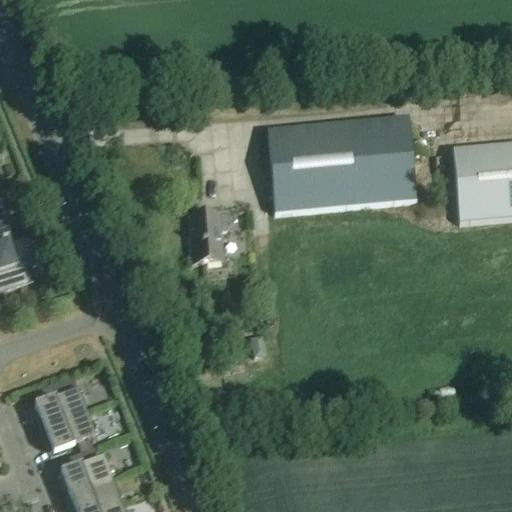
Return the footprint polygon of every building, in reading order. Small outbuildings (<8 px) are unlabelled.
[(274,222),(416,209),(408,127),(267,140),(274,222)] [(511,150),(452,156),(458,230),(511,225),(511,150)] [(22,272),(36,268),(27,241),(13,245),(2,210),(0,210),(0,297),(27,289),(22,272)] [(225,238),(229,234),(227,219),(189,223),(192,251),(190,251),(191,271),(223,268),(220,238),(225,238)] [(193,332),(196,346),(214,342),(212,329),(193,332)] [(42,435),(86,418),(72,383),(44,394),(49,406),(33,412),(42,435)] [(42,435),(52,461),(73,454),(72,450),(76,448),(80,458),(93,454),(89,443),(94,441),(86,418),(42,435)] [(59,479),(68,502),(111,485),(103,462),(97,464),(93,454),(80,458),(76,460),(80,471),(59,479)] [(111,485),(68,502),(71,511),(108,511),(120,508),(111,485)]
